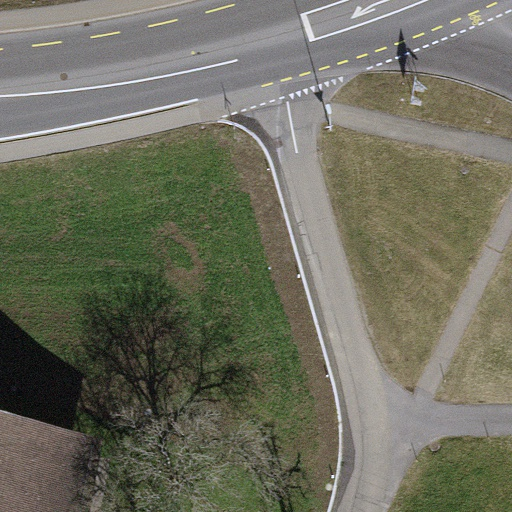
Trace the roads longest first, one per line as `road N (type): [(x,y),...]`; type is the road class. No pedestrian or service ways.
road 1 (unclassified): [(265,43),(381,440),(349,511)]
road 2 (secondary): [(265,43),(0,92)]
road 3 (secondary): [(395,0),(265,43)]
